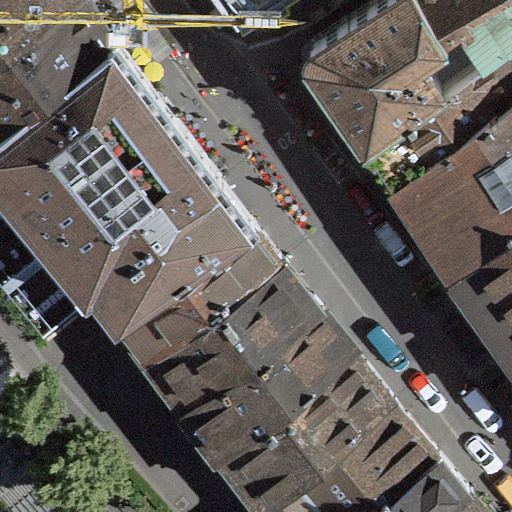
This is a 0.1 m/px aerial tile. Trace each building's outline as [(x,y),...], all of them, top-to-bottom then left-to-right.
[(0,123),(114,31),(93,0),(58,0),(0,44),(0,123)] [(0,0),(0,44),(58,0),(0,0)] [(445,31),(425,0),(368,0),(331,24),(313,36),(309,42),(308,46),(308,51),(310,55),(367,136),(445,80),(422,47),(445,31)] [(511,0),(425,0),(445,31),(463,19),(484,52),(503,41),(511,35),(511,0)] [(231,185),(223,174),(168,102),(114,31),(0,123),(0,176),(84,279),(92,273),(97,280),(120,310),(255,216),(231,185)] [(445,80),(367,136),(393,174),(511,91),(511,54),(503,41),(484,52),(445,80)] [(511,220),(511,91),(393,174),(453,264),(511,220)] [(148,345),(284,253),(255,216),(120,310),(148,345)] [(511,220),(453,264),(511,349),(511,220)] [(185,395),(320,299),(284,253),(148,345),(185,395)] [(223,445),(355,344),(320,299),(185,395),(223,445)] [(265,499),(395,394),(355,344),(223,445),(265,499)] [(276,511),(357,511),(438,445),(395,394),(265,499),(276,511)] [(435,511),(470,484),(438,445),(357,511),(435,511)] [(493,511),(470,484),(435,511),(493,511)]
